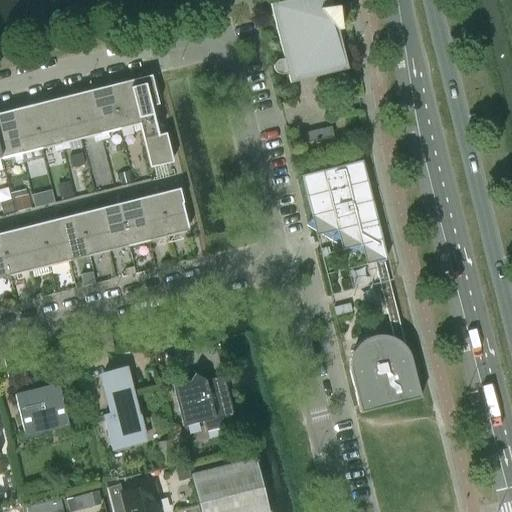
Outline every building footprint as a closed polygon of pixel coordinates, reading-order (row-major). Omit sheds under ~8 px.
[(283,0),(269,4),(283,58),(279,59),(277,59),(276,60),(275,61),(274,62),(273,64),(273,65),(272,66),(272,67),(273,68),(273,70),(274,71),(275,72),(276,73),(277,73),(279,74),(281,74),(287,73),(289,83),(306,78),(347,68),(337,29),(340,29),(337,5),(331,6),(329,0),(283,0)] [(149,75),(128,80),(139,124),(153,120),(150,106),(157,104),(149,75)] [(128,80),(116,83),(109,85),(119,128),(132,124),(133,131),(139,130),(141,130),(139,124),(128,80)] [(119,128),(109,85),(89,90),(101,140),(109,138),(107,131),(119,128)] [(89,90),(76,93),(69,95),(80,137),(92,134),(94,141),(101,140),(89,90)] [(69,95),(62,97),(49,100),(62,149),(69,148),(67,141),(80,137),(69,95)] [(49,100),(37,103),(30,105),(31,111),(40,147),(53,144),(54,151),(62,149),(49,100)] [(40,147),(31,111),(30,105),(10,110),(22,159),(23,163),(35,160),(33,149),(40,147)] [(22,159),(10,110),(0,112),(0,155),(1,157),(13,154),(15,161),(22,159)] [(153,120),(139,124),(141,130),(139,130),(149,167),(171,162),(164,133),(157,135),(153,120)] [(385,259),(360,161),(301,176),(311,215),(312,215),(371,251),(392,337),(389,336),(385,335),(381,334),(377,334),(373,335),(370,336),(366,337),(363,339),(360,342),(357,344),(354,347),(352,350),(351,354),(349,358),(349,361),(348,365),(348,369),(349,373),(359,413),(420,397),(409,356),(408,354),(407,351),(406,349),(405,347),(382,257),(385,259)] [(68,182),(56,185),(60,201),(72,198),(68,182)] [(178,188),(157,194),(167,235),(188,229),(178,188)] [(48,190),(36,194),(39,206),(51,203),(48,190)] [(157,194),(137,198),(147,240),(167,235),(157,194)] [(27,196),(15,199),(18,212),(30,209),(27,196)] [(137,198),(117,203),(128,245),(147,240),(137,198)] [(11,199),(0,201),(0,204),(2,214),(13,211),(11,199)] [(117,203),(97,208),(107,246),(108,250),(128,245),(117,203)] [(97,208),(78,213),(88,255),(108,250),(107,246),(97,208)] [(78,213),(58,218),(68,260),(88,255),(78,213)] [(58,218),(38,223),(48,264),(68,260),(58,218)] [(38,223),(18,228),(28,266),(28,269),(48,264),(38,223)] [(18,228),(0,232),(0,239),(9,274),(28,269),(28,266),(18,228)] [(0,239),(0,276),(9,274),(0,239)] [(91,273),(79,275),(81,286),(82,287),(93,284),(91,273)] [(349,303),(334,307),(333,307),(335,315),(351,311),(349,303)] [(126,371),(108,376),(100,378),(109,414),(103,415),(111,447),(144,439),(138,416),(139,416),(139,414),(137,415),(126,371)] [(171,385),(173,392),(182,426),(202,421),(205,431),(235,424),(225,384),(214,387),(212,379),(205,380),(193,373),(189,380),(171,385)] [(14,394),(24,437),(68,426),(57,383),(14,394)] [(176,464),(171,439),(157,442),(163,467),(176,464)] [(268,511),(254,458),(190,474),(200,511),(236,511),(238,511),(268,511)] [(186,466),(177,468),(180,481),(189,479),(186,466)] [(27,485),(30,497),(48,493),(45,480),(27,485)] [(160,511),(153,484),(122,492),(120,484),(107,487),(113,511),(124,511),(126,511),(125,511),(160,511)] [(17,490),(4,493),(6,502),(19,499),(17,490)] [(97,491),(66,499),(69,511),(72,511),(100,505),(97,491)] [(26,506),(26,511),(62,511),(60,499),(26,506)] [(22,511),(20,501),(1,506),(1,511),(22,511)]
